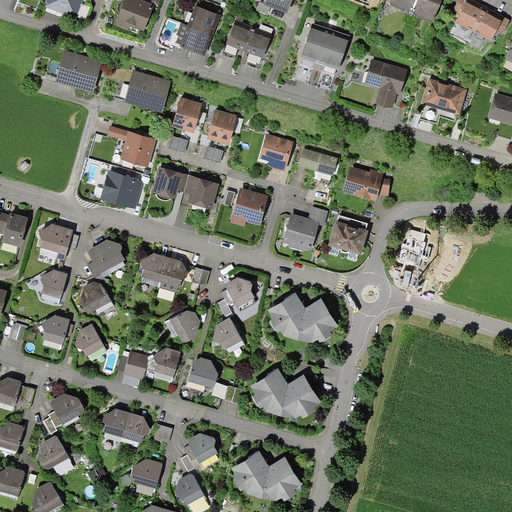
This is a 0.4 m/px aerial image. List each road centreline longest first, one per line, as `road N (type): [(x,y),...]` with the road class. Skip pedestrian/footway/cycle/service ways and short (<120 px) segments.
road 1 (residential): [(0,15),(511,162)]
road 2 (residential): [(0,187),(356,288)]
road 3 (residential): [(328,450),(0,357)]
road 4 (unknown): [(162,154),(285,187),(262,261)]
road 5 (residential): [(372,279),(383,235),(404,210),(511,211)]
road 6 (residential): [(328,450),(368,308)]
road 7 (unknown): [(65,206),(92,110),(126,109)]
road 8 (track): [(511,334),(385,297)]
